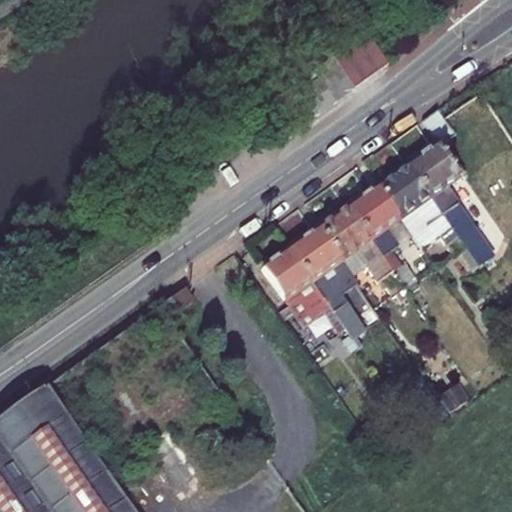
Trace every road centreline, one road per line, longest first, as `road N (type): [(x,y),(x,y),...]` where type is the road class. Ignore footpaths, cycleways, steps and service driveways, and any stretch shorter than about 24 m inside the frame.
road 1 (secondary): [(0,377),(333,140)]
road 2 (secondary): [(499,0),(333,140)]
road 3 (secondary): [(333,140),(511,39)]
